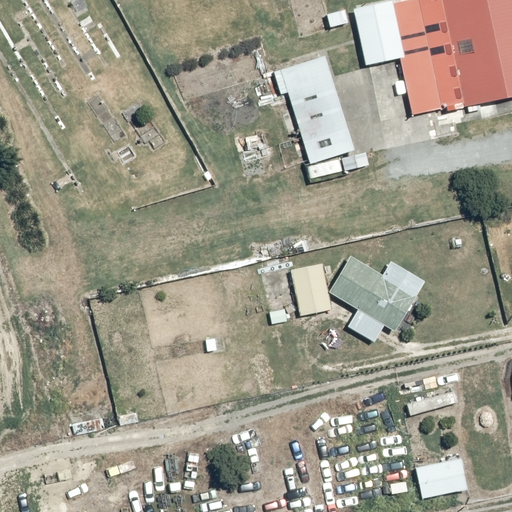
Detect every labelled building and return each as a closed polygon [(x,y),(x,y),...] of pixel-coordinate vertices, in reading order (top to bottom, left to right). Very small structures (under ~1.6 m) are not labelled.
[(341,0),(321,0),(325,10),(343,4),(341,0)] [(511,0),(402,0),(392,2),(391,0),(386,0),(352,7),(353,13),(363,64),(399,57),(403,75),(410,114),(445,107),(445,111),(453,109),(461,108),(460,103),(462,103),(463,106),(511,96),(511,0)] [(343,8),(325,13),(329,27),(347,23),(343,8)] [(291,108),(308,163),(353,149),(323,55),(279,69),(289,102),(291,108)] [(366,157),(364,152),(340,157),(344,171),(368,164),(366,157)] [(340,171),(336,159),(307,166),(310,178),(340,171)] [(382,275),(349,257),(328,296),(356,310),(346,328),(373,342),(382,325),(395,332),(424,281),(390,262),(382,275)] [(331,309),(321,264),(290,270),(300,316),(331,309)] [(467,488),(459,457),(414,469),(422,500),(467,488)]
